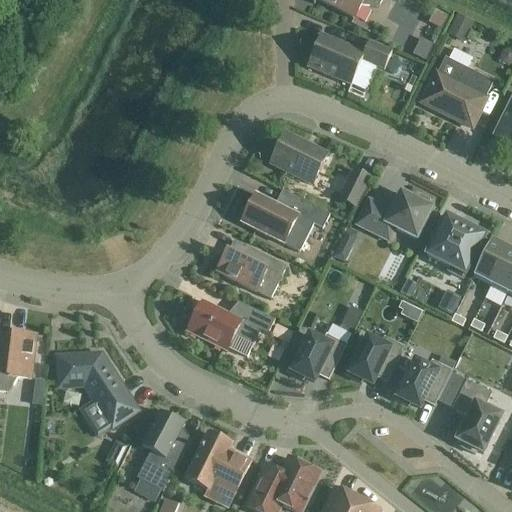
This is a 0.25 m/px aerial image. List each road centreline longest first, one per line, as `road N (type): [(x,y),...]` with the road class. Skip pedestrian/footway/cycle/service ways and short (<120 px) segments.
road 1 (residential): [(129,301),(186,243),(256,123),(288,104)]
road 2 (residential): [(288,104),(511,206)]
road 3 (residential): [(319,431),(225,406),(184,381),(155,357),(129,301)]
road 4 (residential): [(509,511),(375,414),(332,416),(319,431)]
road 5 (residential): [(129,301),(0,279)]
road 6 (residential): [(319,431),(411,511)]
